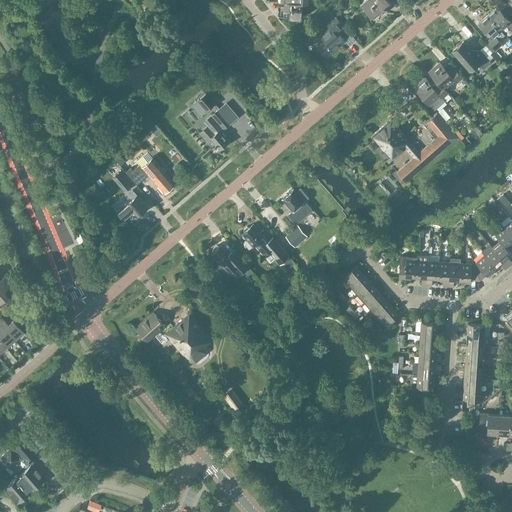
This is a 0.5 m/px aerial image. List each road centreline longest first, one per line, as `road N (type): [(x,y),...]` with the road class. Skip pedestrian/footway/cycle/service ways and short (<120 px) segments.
road 1 (residential): [(314,117),(84,318)]
road 2 (unclassified): [(84,318),(0,122)]
road 3 (residential): [(314,117),(449,0)]
road 4 (unclassified): [(200,453),(84,318)]
road 5 (residential): [(314,117),(281,48),(241,0)]
